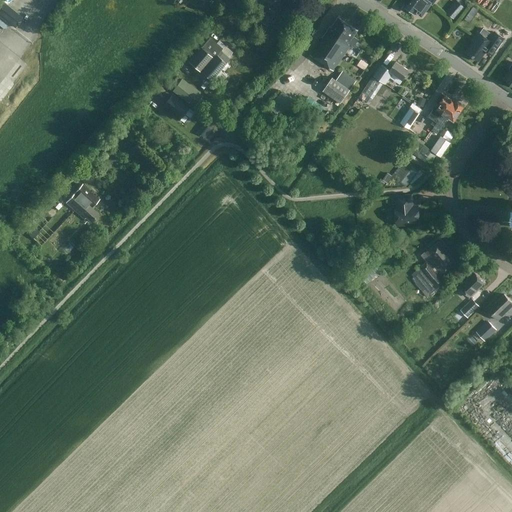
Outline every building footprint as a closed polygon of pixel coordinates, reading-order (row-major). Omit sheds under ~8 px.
[(0,14),(15,27),(23,18),(3,0),(0,3),(0,14)] [(411,0),(406,7),(414,13),(415,11),(416,10),(417,12),(417,13),(422,16),(431,3),(432,4),(435,0),(411,0)] [(457,1),(454,5),(460,11),(463,7),(457,1)] [(470,15),(478,20),(483,11),(475,6),(470,15)] [(268,8),(259,21),(266,26),(275,12),(268,8)] [(331,27),(330,27),(323,37),(322,37),(310,55),(333,71),(351,45),(348,43),(357,30),(338,17),(331,27)] [(484,50),(489,54),(502,37),(494,31),(487,39),(476,31),(466,44),(468,45),(464,51),(476,60),(484,50)] [(211,79),(221,68),(230,58),(220,50),(221,49),(210,38),(190,61),(211,79)] [(369,64),(361,59),(357,65),(364,70),(369,64)] [(382,64),(374,76),(385,84),(393,73),(403,80),(409,71),(396,61),(390,70),(382,64)] [(323,90),(341,103),(357,80),(345,72),(338,81),(333,77),(323,90)] [(197,104),(203,92),(179,79),(173,91),(197,104)] [(429,116),(435,120),(440,112),(445,115),(449,109),(448,108),(453,101),(442,93),(437,101),(441,104),(437,109),(434,107),(429,116)] [(172,94),(162,107),(179,120),(189,108),(188,107),(172,94)] [(417,104),(423,107),(426,98),(420,96),(417,104)] [(455,102),(453,101),(448,108),(449,109),(445,115),(440,112),(435,120),(432,124),(434,126),(432,130),(437,133),(448,117),(454,121),(464,107),(462,106),(462,105),(462,104),(461,103),(460,103),(459,102),(458,102),(457,102),(455,101),(455,102)] [(410,106),(410,107),(400,122),(409,129),(422,110),(412,103),(410,106)] [(437,154),(441,157),(451,143),(441,136),(431,150),(437,154)] [(437,154),(431,150),(415,140),(408,151),(430,165),(437,154)] [(407,187),(418,172),(411,167),(401,182),(407,187)] [(387,183),(392,176),(388,173),(383,180),(387,183)] [(41,245),(65,220),(75,210),(81,216),(82,214),(91,222),(99,213),(92,207),(96,202),(89,196),(91,194),(81,185),(68,200),(59,192),(39,213),(36,211),(21,226),(41,245)] [(419,204),(414,205),(413,193),(396,194),(397,207),(394,208),(396,225),(421,223),(419,204)] [(423,254),(431,263),(439,273),(440,275),(456,263),(439,241),(423,254)] [(439,273),(431,263),(430,264),(427,261),(420,266),(423,269),(412,278),(426,296),(430,293),(433,296),(446,285),(437,274),(439,273)] [(484,283),(474,273),(459,287),(460,287),(469,297),(470,297),(484,283)] [(496,298),(486,307),(498,320),(511,306),(511,302),(504,294),(498,300),(496,298)] [(480,306),(472,299),(461,310),(468,317),(480,306)] [(473,335),(481,344),(497,329),(488,321),(473,335)]
